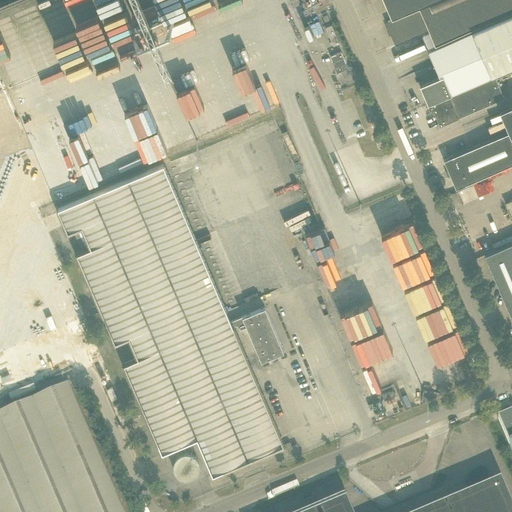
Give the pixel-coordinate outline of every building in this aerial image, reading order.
[(511,0),(383,0),(391,19),(385,22),(395,44),(429,30),(435,44),(511,12),(511,0)] [(511,67),(511,14),(428,50),(434,63),(440,77),(423,84),(431,103),(495,75),(511,67)] [(319,19),(304,27),(310,37),(324,30),(319,19)] [(333,45),(340,42),(332,24),(325,26),(333,45)] [(356,28),(361,40),(366,38),(361,27),(356,28)] [(245,85),(263,80),(254,50),(246,52),(248,58),(237,62),(245,85)] [(337,72),(348,67),(341,51),(330,56),(337,72)] [(268,61),(259,61),(259,79),(269,78),(268,61)] [(430,103),(440,125),(504,97),(495,75),(431,103),(430,103)] [(269,80),(264,82),(273,103),(279,101),(269,80)] [(511,103),(499,109),(509,131),(448,157),(444,159),(449,170),(446,171),(448,176),(451,175),(456,187),(511,163),(511,103)] [(163,164),(161,160),(57,205),(68,231),(81,226),(90,247),(77,253),(115,342),(129,336),(132,343),(129,346),(130,350),(135,350),(138,357),(124,363),(134,386),(162,452),(197,437),(213,474),(283,444),(253,373),(232,325),(235,324),(236,325),(237,324),(240,330),(247,327),(261,360),(283,351),(265,306),(230,321),(226,311),(163,164)] [(404,193),(380,202),(389,225),(412,216),(404,193)] [(376,235),(384,258),(422,244),(413,221),(376,235)] [(511,241),(484,254),(510,314),(511,313),(511,314),(511,241)] [(424,247),(407,254),(416,277),(433,270),(424,247)] [(349,249),(319,259),(337,310),(368,299),(359,273),(358,274),(349,249)] [(425,309),(434,332),(456,323),(447,300),(425,309)] [(350,338),(362,333),(352,310),(341,315),(350,338)] [(46,319),(23,329),(28,340),(50,330),(46,319)] [(431,362),(467,352),(461,328),(424,338),(431,362)] [(360,337),(352,339),(359,363),(367,360),(360,337)] [(460,357),(453,359),(462,382),(468,379),(460,357)] [(370,363),(362,366),(372,389),(380,385),(370,363)] [(407,378),(396,382),(407,405),(417,400),(407,378)] [(120,511),(69,391),(68,390),(59,393),(57,388),(49,392),(51,397),(0,418),(0,511),(120,511)] [(393,390),(382,394),(384,399),(395,395),(393,390)] [(511,412),(498,419),(511,451),(511,412)] [(297,449),(289,442),(286,446),(293,453),(297,449)] [(190,454),(186,453),(182,454),(178,456),(176,459),(174,462),(173,467),(174,471),(176,474),(180,477),(184,478),(188,478),(192,477),(195,475),(197,471),(199,467),(198,463),(197,459),(194,456),(190,454)] [(511,511),(500,486),(440,511),(348,511),(344,502),(321,511),(511,511)]
